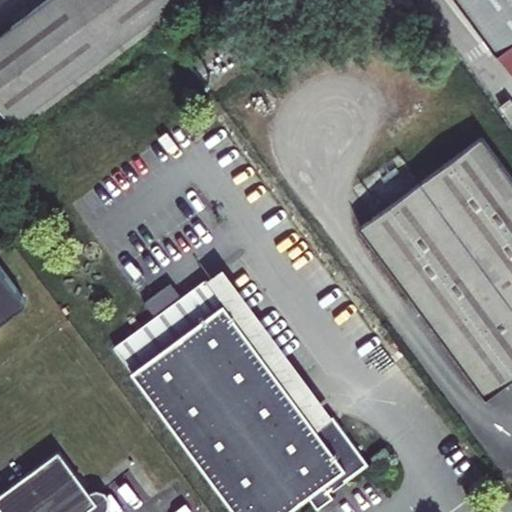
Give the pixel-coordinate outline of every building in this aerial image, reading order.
[(20,0),(0,15),(0,54),(26,91),(151,0),(20,0)] [(511,0),(451,0),(492,53),(511,38),(511,0)] [(511,176),(484,140),(364,232),(490,400),(511,383),(511,176)] [(0,268),(0,321),(25,303),(0,268)] [(295,397),(316,401),(313,422),(327,441),(344,429),(232,280),(216,293),(295,397)] [(295,397),(216,293),(124,362),(237,511),(315,511),(320,509),(321,511),(341,511),(345,510),(335,497),(350,486),(356,495),(380,477),(344,429),(327,441),(313,422),(316,401),(295,397)] [(83,511),(96,503),(87,491),(57,451),(0,492),(0,511),(83,511)] [(356,495),(350,486),(338,495),(344,503),(356,495)] [(91,490),(87,491),(96,503),(83,511),(106,511),(107,511),(110,505),(110,500),(107,495),(101,490),(96,489),(91,490)]
